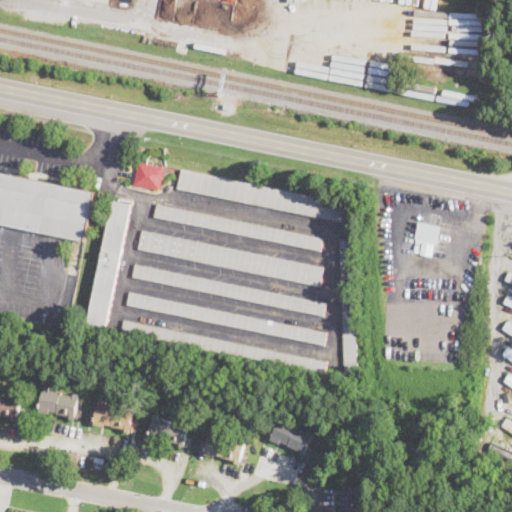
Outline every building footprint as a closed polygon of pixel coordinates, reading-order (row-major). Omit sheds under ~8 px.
[(133,0),(132,9),(108,4),(108,0),(133,0)] [(165,168),(160,189),(135,184),(139,163),(165,168)] [(348,223),(178,188),(182,169),(352,204),(348,223)] [(0,172),(95,192),(85,241),(0,223),(0,172)] [(132,205),(108,326),(89,323),(113,201),(132,205)] [(323,238),(321,250),(155,216),(158,204),(323,238)] [(441,222),(437,245),(424,242),(425,240),(416,238),(419,222),(430,224),(431,220),(441,222)] [(324,267),(320,286),(140,249),(143,230),(324,267)] [(358,374),(346,374),(341,239),(353,239),(358,374)] [(327,304),(324,315),(134,276),(136,264),(327,304)] [(511,270),(511,279),(503,275),(507,268),(511,270)] [(327,332),(325,345),(128,305),(131,292),(327,332)] [(328,361),(325,374),(122,332),(125,320),(328,361)] [(511,362),(511,350),(511,352),(508,350),(503,357),(511,362)] [(62,394),(74,396),(75,393),(80,394),(75,419),(70,418),(71,415),(50,411),(50,413),(40,411),(44,386),(50,387),(50,390),(62,392),(62,394)] [(4,395),(15,397),(16,394),(23,395),(18,421),(13,420),(13,417),(0,413),(0,393),(4,394),(4,395)] [(117,407),(129,409),(130,406),(135,407),(130,433),(126,432),(127,428),(105,424),(105,427),(95,425),(100,399),(105,400),(105,403),(117,405),(117,407)] [(172,421),(184,423),(185,421),(190,422),(185,447),(181,446),(181,443),(160,438),(160,441),(149,439),(154,413),(160,414),(159,417),(172,420),(172,421)] [(285,422),(308,432),(309,430),(315,432),(304,455),(300,454),(302,450),(282,441),(281,444),(271,440),(282,416),(287,418),(285,422)] [(508,421),(511,423),(511,436),(502,430),(508,421)] [(216,435),(239,441),(240,438),(247,440),(240,465),(236,463),(237,460),(216,454),(215,457),(206,455),(212,429),(217,431),(216,435)] [(494,441),(507,446),(508,443),(511,444),(511,447),(511,449),(511,459),(490,450),(494,441)] [(484,452),(480,459),(473,455),(477,448),(484,452)] [(364,495),(364,505),(367,505),(367,511),(345,511),(345,506),(342,506),(342,496),(345,496),(345,486),(367,486),(367,495),(364,495)]
